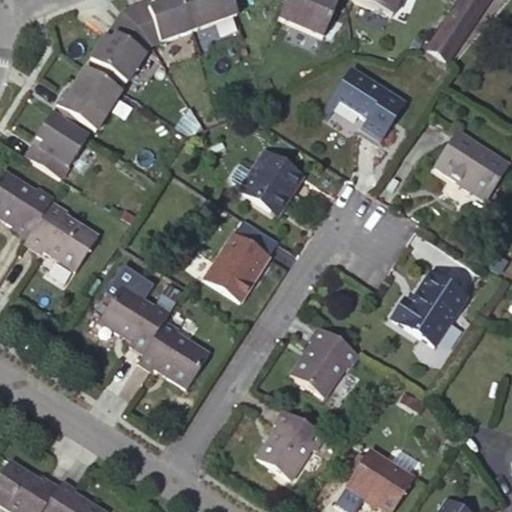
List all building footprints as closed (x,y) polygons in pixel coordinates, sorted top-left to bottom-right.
[(109,49),(101,44),(86,68),(123,91),(146,55),(234,19),(226,0),(168,0),(149,7),(152,15),(123,25),(109,49)] [(285,0),(275,25),(319,43),(335,5),(323,0),(285,0)] [(398,0),(352,0),(351,4),(391,20),(398,0)] [(456,60),(433,44),(427,52),(451,68),(455,71),(457,69),(504,0),(481,0),(488,5),(482,14),(486,17),(456,60)] [(481,0),(462,0),(433,44),(456,60),(486,17),(482,14),(488,5),(481,0)] [(117,20),(101,44),(109,49),(123,25),(152,15),(149,7),(117,20)] [(53,114),(75,128),(92,140),(118,98),(83,75),(66,103),(62,101),(53,114)] [(337,89),(318,118),(324,122),(352,141),(347,149),(365,161),(389,124),(337,89)] [(53,114),(48,122),(70,136),(75,128),(53,114)] [(324,122),(318,118),(306,136),(312,140),(324,122)] [(41,150),(29,168),(59,187),(85,146),(70,136),(48,122),(33,146),(41,150)] [(455,134),(432,168),(483,203),(506,169),(455,134)] [(238,193),(269,213),(277,200),(283,204),(299,180),(262,156),(249,174),(237,167),(229,178),(230,186),(239,191),(238,193)] [(26,248),(50,210),(53,206),(36,196),(34,199),(2,179),(0,182),(0,225),(12,234),(10,237),(26,248)] [(277,200),(269,213),(275,217),(283,204),(277,200)] [(26,248),(24,251),(40,262),(43,258),(75,279),(97,244),(65,225),(67,220),(50,210),(26,248)] [(204,283),(241,307),(254,288),(252,286),(258,275),(260,277),(269,263),(233,239),(204,283)] [(403,302),(390,321),(433,349),(466,300),(429,277),(410,307),(403,302)] [(161,325),(166,317),(152,307),(150,311),(118,290),(96,325),(128,346),(125,350),(140,358),(161,325)] [(140,358),(134,367),(147,376),(150,372),(183,394),(205,359),(173,338),(175,335),(161,325),(140,358)] [(355,357),(314,330),(304,344),(308,347),(287,378),(322,401),(343,369),(346,371),(355,357)] [(460,367),(434,404),(444,409),(469,373),(460,367)] [(321,439),(281,413),(272,426),(276,428),(255,461),(288,481),(309,450),(312,452),(321,439)] [(472,426),(460,433),(475,454),(486,447),(472,426)] [(362,458),(350,477),(344,486),(363,497),(364,495),(376,503),(375,505),(385,511),(389,511),(410,479),(367,450),(362,458)] [(344,474),(350,477),(362,458),(357,455),(344,474)] [(41,511),(59,486),(45,477),(43,481),(11,459),(0,476),(0,501),(16,511),(41,511)] [(77,488),(63,480),(59,486),(41,511),(106,511),(74,491),(77,488)] [(460,511),(444,502),(437,511),(460,511)]
